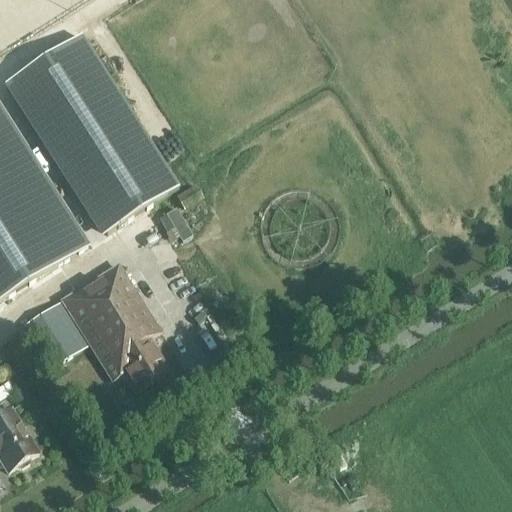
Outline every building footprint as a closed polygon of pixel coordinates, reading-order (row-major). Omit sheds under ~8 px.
[(82,40),(11,86),(59,161),(108,237),(179,191),(174,184),(160,161),(82,40)] [(0,306),(90,249),(0,107),(0,306)] [(39,135),(31,140),(92,245),(101,240),(39,135)] [(197,190),(178,201),(184,211),(203,201),(197,190)] [(170,237),(176,233),(183,245),(193,239),(177,212),(161,222),(170,237)] [(32,325),(21,332),(48,374),(59,367),(90,348),(113,385),(124,377),(136,397),(169,375),(150,344),(160,337),(119,269),(63,305),(32,325)] [(9,385),(0,390),(0,405),(15,396),(9,385)] [(30,468),(31,462),(39,457),(12,413),(0,420),(0,463),(1,463),(8,476),(17,471),(22,472),(30,468)]
